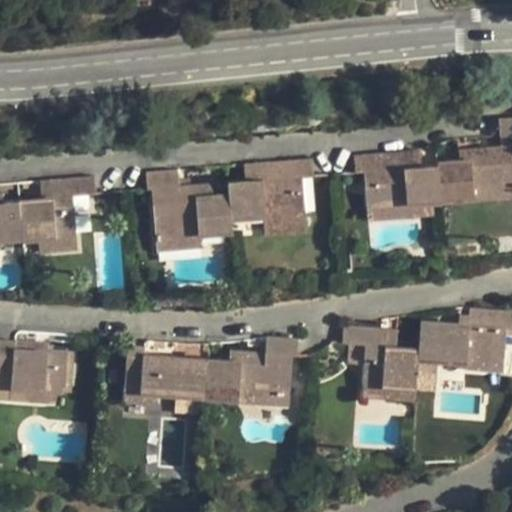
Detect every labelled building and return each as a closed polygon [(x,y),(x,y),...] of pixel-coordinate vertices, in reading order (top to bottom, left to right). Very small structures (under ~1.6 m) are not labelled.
[(438,161),(437,164),(441,202),(475,199),(475,190),(511,187),(511,116),(499,118),(501,145),(460,148),(461,159),(438,161)] [(353,154),(354,172),(363,172),(367,209),(410,206),(441,204),(441,202),(437,164),(422,166),(421,148),(353,154)] [(246,181),(229,182),(230,194),(233,220),(264,217),(306,213),(302,177),(314,176),(312,158),(244,164),(246,181)] [(178,169),(147,172),(148,190),(152,190),(156,239),(201,236),(234,233),(233,220),(230,194),(214,195),(213,182),(179,185),(178,169)] [(41,199),(19,201),(22,239),(22,240),(39,240),(76,236),(73,196),(97,194),(95,176),(50,181),(51,198),(41,199)] [(51,198),(50,181),(40,182),(41,199),(51,198)] [(511,187),(475,190),(475,199),(511,196),(511,187)] [(0,241),(22,239),(19,201),(2,203),(1,193),(0,192),(0,241)] [(410,206),(367,209),(367,220),(410,217),(410,206)] [(306,213),(264,217),(265,229),(307,225),(306,213)] [(76,236),(39,240),(40,252),(77,249),(76,236)] [(201,236),(156,239),(157,251),(202,247),(201,236)] [(461,323),(423,321),(421,349),(420,359),(440,361),(467,362),(466,369),(505,372),(508,328),(511,328),(511,310),(471,307),(470,314),(470,324),(461,323)] [(462,314),(461,323),(470,324),(470,314),(462,314)] [(365,361),(364,385),(400,387),(418,388),(419,376),(420,359),(421,349),(399,348),(388,347),(389,328),(345,324),(343,342),(350,342),(366,343),(365,361)] [(400,328),(389,328),(388,347),(399,348),(400,328)] [(231,361),(208,359),(205,397),(240,399),(241,391),(291,395),(293,355),(299,355),(300,354),(301,338),(265,336),(265,350),(232,348),(231,361)] [(0,338),(0,387),(67,392),(69,352),(48,350),(36,349),(36,340),(16,339),(0,338)] [(49,341),(36,340),(36,349),(48,350),(49,341)] [(366,343),(350,342),(349,360),(365,361),(366,343)] [(129,346),(126,383),(170,386),(169,395),(205,397),(208,359),(144,354),(145,346),(129,346)] [(440,361),(420,359),(419,376),(439,378),(440,361)] [(170,386),(126,383),(126,392),(169,395),(170,386)] [(400,387),(364,385),(363,396),(399,399),(400,387)] [(67,392),(0,387),(0,399),(66,403),(67,392)] [(291,395),(241,391),(240,399),(291,403),(291,395)]
